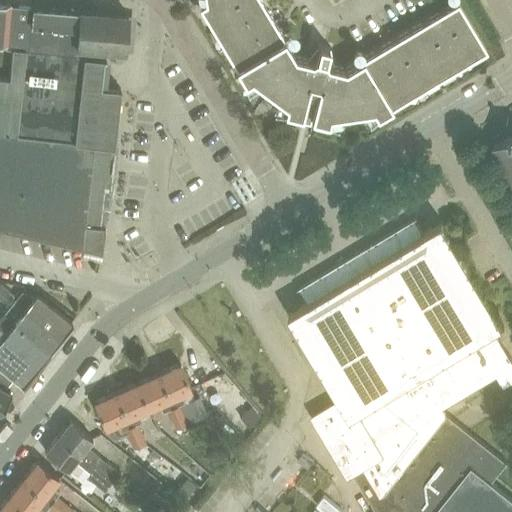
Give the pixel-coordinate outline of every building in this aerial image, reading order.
[(228,53),(228,54),(245,82),(251,78),(286,104),(285,111),(328,122),(330,115),(373,109),(377,115),(406,98),(403,94),(422,83),(424,86),(425,86),(453,69),(451,65),(469,54),(472,58),(487,49),(458,1),(345,68),(328,64),(326,61),(329,47),(319,44),(316,58),(312,60),(295,56),(261,0),(205,0),(205,2),(199,6),(217,35),(220,32),(232,51),(228,53)] [(29,51),(31,25),(32,6),(0,3),(0,43),(7,45),(7,49),(12,49),(29,51)] [(92,11),(32,6),(31,25),(29,51),(77,54),(78,47),(125,51),(128,14),(92,11)] [(29,51),(12,49),(9,79),(0,77),(0,230),(13,233),(64,245),(83,248),(102,253),(105,226),(100,226),(104,190),(110,191),(115,146),(117,130),(116,130),(117,122),(119,104),(121,88),(115,88),(106,87),(101,86),(104,59),(106,59),(106,58),(77,54),(29,51)] [(511,133),(493,145),(511,176),(511,133)] [(384,494),(448,414),(445,408),(498,377),(504,388),(511,382),(511,359),(495,330),(504,324),(470,267),(442,221),(423,232),(415,218),(417,217),(416,216),(297,288),(298,288),(299,288),(308,302),(289,313),(340,398),(315,414),(351,474),(354,472),(373,503),(383,497),(385,494),(384,494)] [(5,290),(0,296),(0,298),(7,303),(13,296),(5,290)] [(22,291),(16,299),(27,307),(26,307),(60,335),(72,321),(41,295),(35,294),(32,299),(22,291)] [(49,349),(60,335),(26,307),(27,307),(16,299),(5,313),(14,321),(49,349)] [(4,335),(39,362),(49,349),(14,321),(9,326),(0,318),(0,332),(4,335)] [(0,363),(23,382),(39,362),(4,335),(0,332),(0,363)] [(181,363),(159,372),(170,397),(174,405),(180,403),(185,400),(181,392),(192,387),(181,363)] [(174,405),(170,397),(159,372),(138,382),(149,407),(159,402),(162,410),(168,408),(174,405)] [(138,382),(116,392),(127,416),(130,424),(137,422),(142,420),(138,411),(149,407),(138,382)] [(0,410),(12,396),(0,389),(0,410)] [(130,424),(127,416),(116,392),(94,402),(106,426),(116,421),(120,429),(125,427),(130,424)] [(174,405),(168,408),(172,417),(184,412),(180,403),(174,405)] [(255,420),(246,410),(239,416),(248,426),(255,420)] [(184,412),(172,417),(176,427),(182,424),(188,422),(184,412)] [(93,438),(70,420),(58,435),(97,465),(102,459),(101,458),(86,446),(93,438)] [(130,424),(125,427),(129,437),(141,432),(137,422),(130,424)] [(141,432),(129,437),(133,447),(139,444),(145,441),(141,432)] [(102,470),(97,465),(58,435),(45,450),(83,480),(87,475),(107,490),(115,480),(102,470)] [(59,477),(38,460),(24,478),(52,501),(56,496),(59,492),(52,486),(59,477)] [(120,473),(108,463),(102,470),(115,480),(120,473)] [(187,477),(177,490),(188,498),(198,486),(187,477)] [(24,478),(8,497),(28,511),(30,511),(37,504),(44,510),(48,506),(52,501),(24,478)] [(159,484),(149,494),(165,509),(175,498),(159,484)] [(52,501),(48,506),(55,511),(56,511),(64,502),(56,496),(52,501)] [(28,511),(8,497),(0,507),(0,511),(28,511)] [(69,511),(73,509),(64,502),(56,511),(69,511)] [(405,511),(394,503),(379,511),(405,511)]
